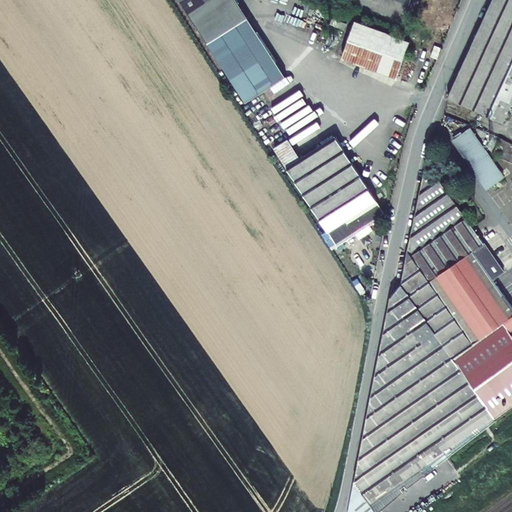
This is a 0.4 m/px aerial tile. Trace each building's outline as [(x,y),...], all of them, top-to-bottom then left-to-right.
[(289,79),(239,0),(182,0),(249,104),(289,79)] [(511,119),(511,0),(495,0),(473,55),(453,103),(510,125),(511,119)] [(403,53),(344,36),(334,71),(393,88),(403,53)] [(487,189),(499,181),(502,179),(468,129),(465,132),(452,141),(487,189)] [(339,138),(290,169),(340,248),(389,217),(339,138)] [(390,297),(347,511),(378,511),(511,413),(511,309),(493,282),(504,273),(427,161),(400,285),(390,297)]
